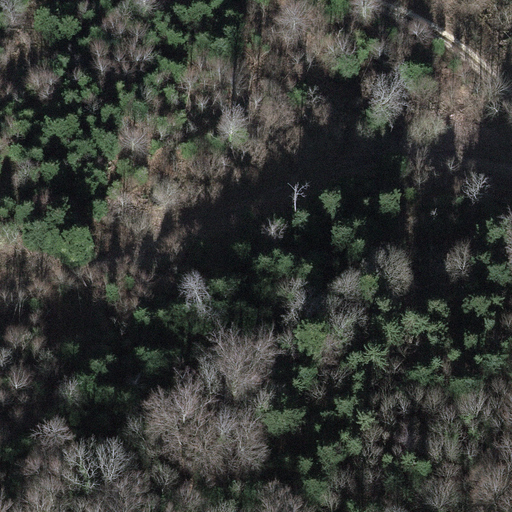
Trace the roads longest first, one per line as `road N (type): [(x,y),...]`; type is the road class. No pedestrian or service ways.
road 1 (track): [(511,166),(412,154),(349,164),(132,257),(0,293)]
road 2 (track): [(372,0),(466,47),(511,97)]
